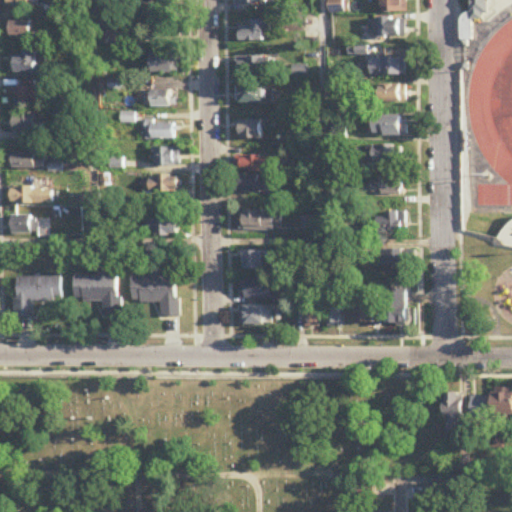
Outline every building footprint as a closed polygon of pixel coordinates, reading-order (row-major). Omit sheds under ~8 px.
[(7,0),(7,8),(40,8),(40,0),(7,0)] [(408,13),(407,0),(382,0),(383,13),(408,13)] [(470,0),(471,15),(462,15),(462,41),(473,41),(473,21),(489,21),(488,0),(470,0)] [(345,13),(345,1),(331,1),(331,13),(345,13)] [(407,37),(407,18),(370,18),(370,37),(407,37)] [(13,39),(34,39),(34,22),(13,22),(13,39)] [(252,31),(240,31),(240,43),(269,43),(269,22),(252,22),(252,31)] [(102,47),(120,47),(120,23),(102,23),(102,47)] [(14,74),(40,74),(40,54),(14,54),(14,74)] [(151,54),(151,74),(180,74),(180,54),(151,54)] [(238,58),(238,76),(274,76),(274,58),(238,58)] [(372,77),(407,77),(407,59),(372,59),(372,77)] [(240,105),(275,105),(275,84),(240,84),(240,105)] [(380,103),(408,103),(408,86),(380,86),(380,103)] [(23,106),(51,106),(51,89),(23,89),(23,106)] [(178,108),(178,92),(147,92),(147,108),(178,108)] [(16,133),(37,133),(37,114),(16,114),(16,133)] [(408,137),(408,117),(375,117),(375,137),(408,137)] [(240,140),(264,140),(264,122),(240,122),(240,140)] [(146,141),(177,141),(177,123),(146,123),(146,141)] [(368,146),(368,164),(404,164),(404,146),(368,146)] [(156,167),(182,167),(182,149),(156,149),(156,167)] [(40,154),(14,154),(14,169),(40,169),(40,154)] [(274,193),(274,174),(280,174),(280,157),(240,157),(240,193),(274,193)] [(152,194),(183,194),(183,177),(152,177),(152,194)] [(405,195),(405,179),(372,179),(372,195),(405,195)] [(15,204),(56,204),(56,187),(15,187),(15,204)] [(284,232),(284,214),(241,214),(241,232),(284,232)] [(408,214),(380,214),(380,235),(408,235),(408,214)] [(15,235),(38,235),(38,217),(15,217),(15,235)] [(160,219),(160,238),(182,238),(182,219),(160,219)] [(385,252),(385,269),(407,269),(407,252),(385,252)] [(246,272),(266,272),(266,253),(246,253),(246,272)] [(64,279),(17,278),(17,317),(35,317),(35,303),(64,303),(64,279)] [(105,302),(105,317),(122,316),(122,278),(76,278),(77,303),(105,302)] [(135,279),(135,304),(163,304),(163,318),(180,318),(181,280),(135,279)] [(245,300),(278,300),(278,281),(245,281),(245,300)] [(345,328),(345,290),(328,290),(328,328),(345,328)] [(411,292),(390,292),(390,327),(411,327),(411,292)] [(323,301),(306,301),(306,328),(323,328),(323,301)] [(358,326),(381,326),(381,303),(358,303),(358,326)] [(243,326),(274,326),(274,308),(243,308),(243,326)] [(446,392),(458,392),(458,401),(462,401),(462,415),(461,415),(461,430),(446,430),(446,415),(444,415),(444,402),(446,402),(446,392)] [(511,394),(493,395),(493,417),(511,417),(511,394)] [(472,396),(487,396),(487,423),(472,423),(472,396)] [(454,455),(470,455),(470,473),(454,473),(454,455)] [(336,468),(336,480),(352,480),(352,468),(336,468)] [(355,488),(370,488),(370,502),(355,502),(355,488)] [(426,500),(441,500),(441,489),(426,489),(426,500)]
